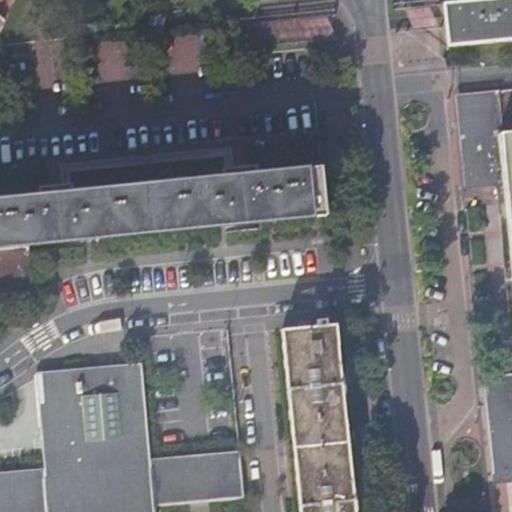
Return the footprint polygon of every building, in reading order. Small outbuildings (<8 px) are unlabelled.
[(448,46),(511,38),(511,0),(480,0),(444,4),(448,46)] [(248,6),(249,44),(329,42),(328,4),(248,6)] [(511,87),(459,93),(468,180),(503,177),(511,268),(511,376),(496,378),(504,454),(507,478),(511,477),(511,87)] [(0,301),(33,297),(28,244),(325,213),(320,167),(0,199),(0,301)] [(354,511),(346,420),(335,324),(324,325),(283,330),(301,511),(354,511)] [(0,511),(145,511),(152,511),(152,504),(241,497),(238,452),(149,459),(142,364),(37,373),(43,468),(0,472),(0,511)]
